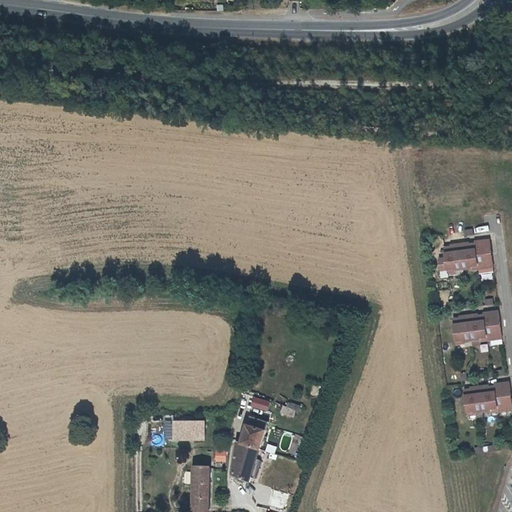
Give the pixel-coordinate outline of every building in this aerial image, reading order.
[(493,268),(489,241),(475,244),(475,246),(479,267),(479,270),(493,268)] [(479,267),(475,246),(469,247),(465,247),(465,246),(460,247),(464,272),(472,270),(472,268),(479,267)] [(464,272),(460,247),(455,248),(455,249),(451,250),(445,251),(447,261),(440,263),(442,274),(449,272),(456,271),(456,273),(464,272)] [(501,338),(498,312),(484,313),(484,315),(486,337),(487,340),(501,338)] [(486,337),(484,315),(478,316),(474,316),(474,315),(469,316),(471,341),(480,340),(479,338),(486,337)] [(471,341),(469,316),(463,316),(464,318),(460,318),(454,319),(456,340),(463,340),(463,341),(471,341)] [(511,409),(511,405),(508,383),(494,385),(494,387),(498,408),(499,412),(511,409)] [(498,408),(494,387),(488,388),(484,389),(484,387),(479,388),(483,413),(491,412),(491,410),(498,408)] [(483,413),(479,388),(474,389),(474,391),(471,391),(464,392),(468,413),(475,412),(475,414),(483,413)] [(291,408),(279,405),(277,410),(289,415),(291,408)] [(235,440),(232,439),(226,472),(243,478),(261,419),(244,414),(235,440)] [(217,450),(215,461),(227,463),(229,452),(217,450)] [(195,511),(194,511),(210,511),(212,467),(196,467),(195,501),(195,511)] [(194,484),(194,472),(185,472),(184,484),(194,484)] [(268,486),(262,503),(277,508),(282,491),(268,486)]
